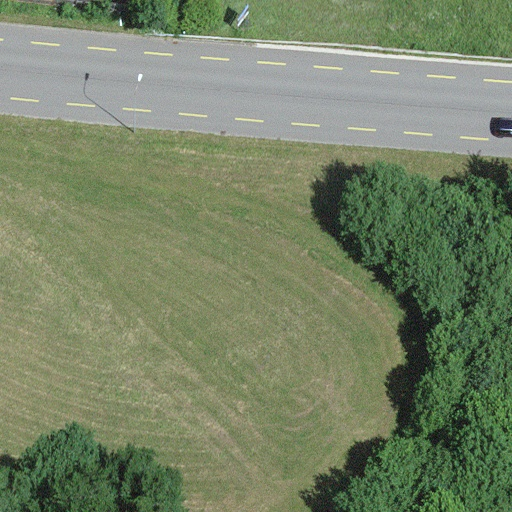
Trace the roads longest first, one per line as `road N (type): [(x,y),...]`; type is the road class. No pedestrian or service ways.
road 1 (track): [(360,511),(404,444),(431,358),(417,305),(312,224),(0,151)]
road 2 (primary): [(511,115),(0,69)]
